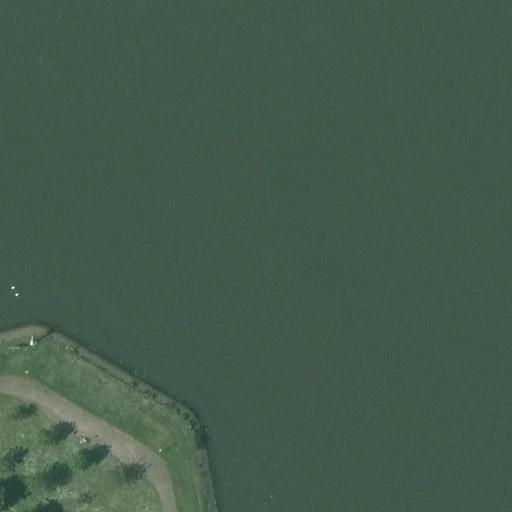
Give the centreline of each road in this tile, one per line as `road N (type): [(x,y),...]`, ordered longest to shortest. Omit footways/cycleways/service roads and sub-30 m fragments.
road 1 (trunk): [(357,0),(354,511)]
road 2 (trunk): [(388,511),(390,0)]
